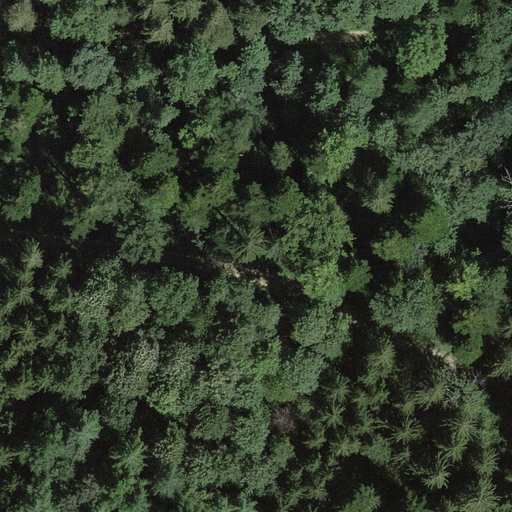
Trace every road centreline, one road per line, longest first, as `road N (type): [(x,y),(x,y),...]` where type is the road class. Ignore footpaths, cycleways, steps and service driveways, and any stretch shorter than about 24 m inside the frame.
road 1 (track): [(0,236),(219,266),(301,290),(511,389)]
road 2 (track): [(511,19),(291,36),(0,31)]
